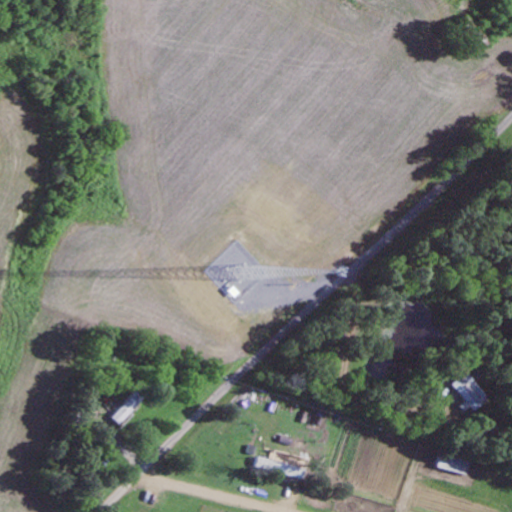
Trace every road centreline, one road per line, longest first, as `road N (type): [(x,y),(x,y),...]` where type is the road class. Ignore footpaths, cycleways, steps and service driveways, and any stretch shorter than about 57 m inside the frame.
road 1 (residential): [(96,511),(511,114)]
road 2 (residential): [(276,511),(134,476)]
